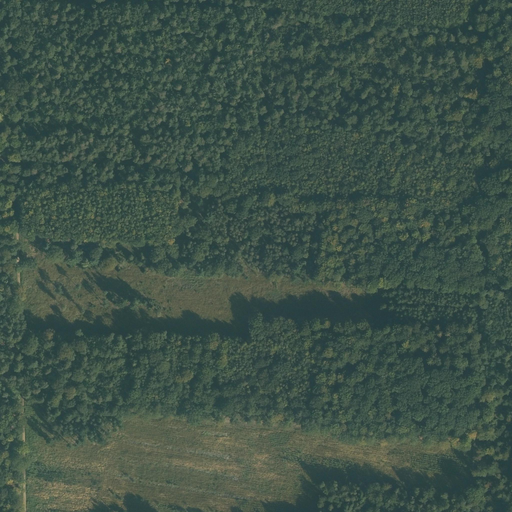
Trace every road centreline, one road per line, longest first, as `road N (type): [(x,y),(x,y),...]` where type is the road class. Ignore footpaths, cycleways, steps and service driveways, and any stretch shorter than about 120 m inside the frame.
road 1 (track): [(25,511),(16,238),(21,0)]
road 2 (track): [(483,0),(471,511)]
road 3 (track): [(248,8),(35,0)]
